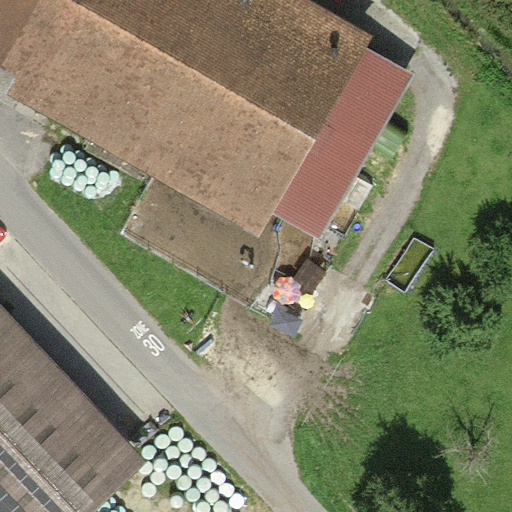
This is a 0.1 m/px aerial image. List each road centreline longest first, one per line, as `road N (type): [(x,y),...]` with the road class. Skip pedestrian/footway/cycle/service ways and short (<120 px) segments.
road 1 (residential): [(188,385),(0,195)]
road 2 (unclassified): [(306,511),(188,385)]
